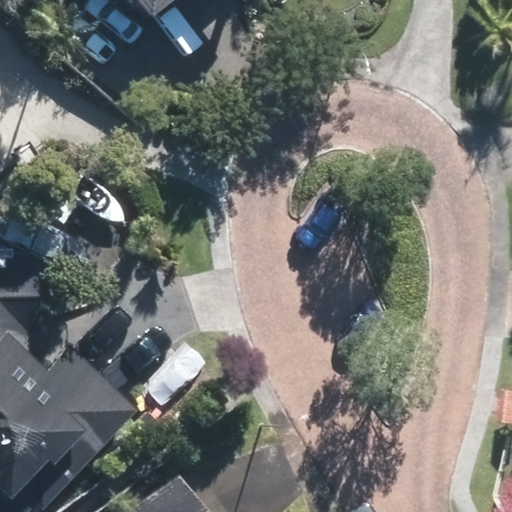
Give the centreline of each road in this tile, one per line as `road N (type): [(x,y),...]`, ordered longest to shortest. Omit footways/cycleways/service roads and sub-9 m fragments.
road 1 (residential): [(400,511),(303,338),(262,205),(261,176),(274,142),(328,111),(396,119),(428,141),(450,171),(465,232),(450,337)]
road 2 (residential): [(450,337),(404,511)]
